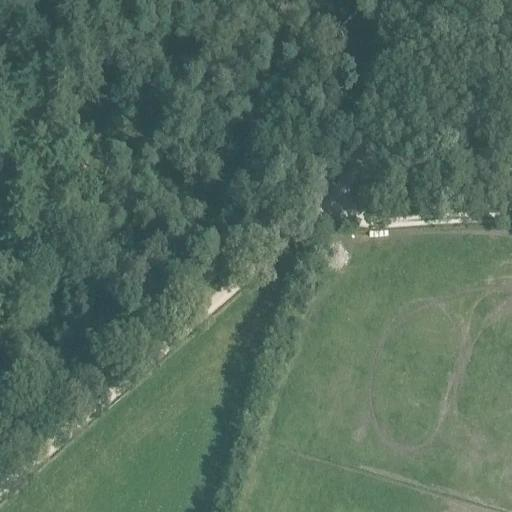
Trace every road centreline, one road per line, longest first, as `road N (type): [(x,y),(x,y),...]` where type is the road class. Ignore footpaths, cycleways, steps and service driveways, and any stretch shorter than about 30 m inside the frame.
road 1 (unclassified): [(0,488),(309,220),(499,0)]
road 2 (track): [(309,220),(511,218)]
